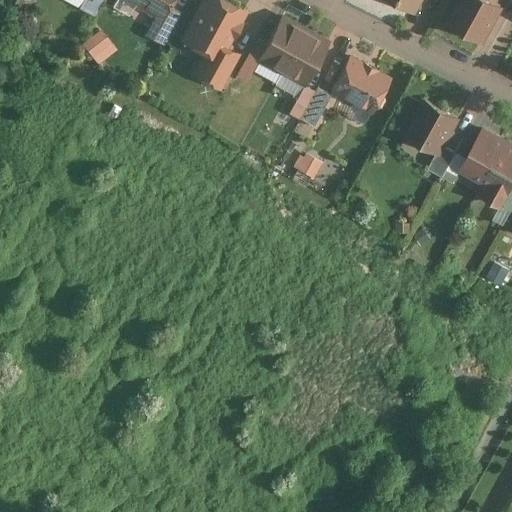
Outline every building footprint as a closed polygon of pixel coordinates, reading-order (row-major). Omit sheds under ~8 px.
[(178,0),(126,0),(159,16),(148,35),(167,46),(186,13),(175,7),(178,0)] [(253,11),(232,0),(206,0),(185,40),(210,54),(198,75),(225,89),(243,53),(233,48),(253,11)] [(423,0),(392,0),(417,13),(423,0)] [(484,42),(504,7),(489,0),(460,0),(447,22),(484,42)] [(312,29),(286,14),(260,59),(286,75),(312,29)] [(107,27),(86,40),(100,63),(121,49),(107,27)] [(335,42),(312,29),(286,75),(307,87),(293,113),(303,119),(320,89),(311,84),(335,42)] [(321,86),(320,89),(303,119),(316,125),(335,92),(376,114),(396,77),(353,55),(332,93),(321,86)] [(465,121),(428,100),(409,136),(440,153),(431,169),(446,177),(459,155),(449,149),(465,121)] [(511,144),(487,130),(463,171),(487,185),(511,144)] [(511,195),(511,144),(487,185),(492,188),(487,196),(506,207),(511,195)]
